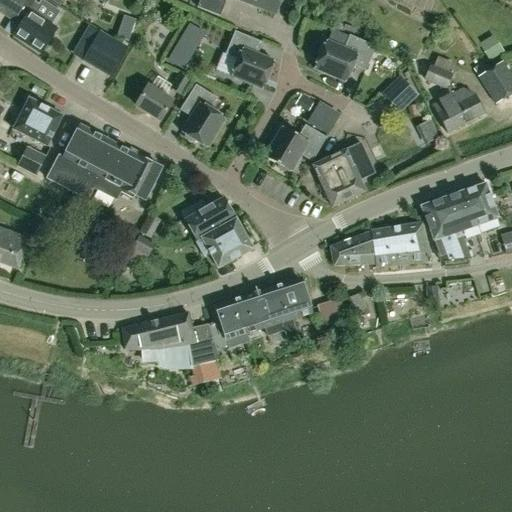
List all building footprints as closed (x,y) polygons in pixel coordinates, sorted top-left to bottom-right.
[(39,0),(0,0),(0,11),(20,26),(29,11),(30,12),(36,1),(39,2),(39,0)] [(29,11),(20,26),(18,29),(13,36),(40,54),(59,25),(52,21),(61,9),(47,0),(39,0),(39,2),(36,1),(30,12),(29,11)] [(143,1),(139,0),(94,0),(104,3),(105,0),(119,0),(140,8),(143,1)] [(220,16),(224,0),(198,0),(197,5),(220,16)] [(237,0),(275,14),(280,0),(237,0)] [(124,13),(116,34),(128,39),(136,17),(124,13)] [(9,23),(4,31),(13,36),(18,29),(9,23)] [(203,35),(188,26),(167,60),(183,70),(203,35)] [(263,90),(274,62),(257,55),(262,43),(235,32),(225,55),(237,60),(230,77),(263,90)] [(107,79),(125,49),(98,33),(81,63),(107,79)] [(488,61),(503,52),(492,35),(477,45),(488,61)] [(314,69),(346,83),(353,66),(365,71),(375,47),(349,36),(343,49),(326,42),(324,46),(321,46),(318,52),(320,55),(314,69)] [(483,115),(473,96),(461,90),(452,94),(448,88),(447,88),(446,88),(452,74),(450,74),(455,64),(437,57),(433,67),(429,65),(423,81),(444,90),(434,95),(438,102),(432,105),(446,134),(483,115)] [(511,78),(501,62),(477,77),(495,105),(507,97),(505,93),(511,88),(511,78)] [(181,96),(189,82),(178,75),(169,89),(181,96)] [(397,77),(381,92),(401,113),(417,98),(397,77)] [(225,119),(209,110),(216,98),(195,85),(179,110),(190,118),(181,133),(185,135),(185,138),(191,142),(193,141),(206,149),(225,119)] [(172,101),(147,86),(135,106),(160,121),(172,101)] [(308,112),(313,103),(301,96),(295,105),(308,112)] [(29,100),(13,130),(47,147),(62,117),(29,100)] [(417,116),(415,106),(407,108),(410,118),(417,116)] [(46,179),(88,200),(94,188),(117,200),(121,192),(132,198),(134,195),(145,200),(161,169),(80,126),(63,158),(58,155),(46,179)] [(264,158),(278,166),(278,168),(284,172),(286,170),(290,173),(300,156),(312,162),(326,138),(305,126),(298,137),(282,128),(264,158)] [(36,177),(46,157),(26,147),(16,167),(36,177)] [(332,208),(365,192),(360,181),(374,175),(364,154),(350,160),(346,151),(312,166),(332,208)] [(433,239),(469,228),(496,219),(484,185),(421,207),(433,239)] [(201,239),(234,221),(221,200),(206,208),(201,201),(180,212),(186,222),(184,223),(195,242),(200,239),(201,239)] [(411,200),(397,202),(401,221),(415,218),(411,200)] [(151,239),(161,220),(148,214),(138,232),(151,239)] [(252,250),(234,221),(201,239),(218,268),(252,250)] [(371,234),(331,248),(334,267),(373,266),(373,269),(428,263),(421,224),(371,231),(371,234)] [(26,239),(0,228),(0,263),(16,270),(26,239)] [(37,228),(32,244),(50,250),(56,235),(37,228)] [(469,228),(433,239),(441,262),(451,261),(479,257),(469,228)] [(511,233),(501,237),(506,255),(507,257),(511,255),(511,233)] [(139,237),(132,250),(148,258),(154,245),(139,237)] [(215,324),(207,326),(215,351),(228,347),(228,348),(247,342),(244,334),(263,328),(266,336),(283,330),(286,340),(298,336),(293,321),(309,316),(297,279),(294,281),(214,308),(216,313),(212,315),(215,324)] [(366,310),(359,293),(344,300),(351,317),(366,310)] [(345,320),(339,298),(315,305),(318,314),(312,316),(317,334),(324,332),(323,326),(345,320)] [(187,315),(121,331),(124,352),(156,351),(157,351),(157,366),(163,366),(163,369),(186,368),(193,367),(211,363),(218,361),(215,351),(207,326),(190,330),(187,315)] [(211,363),(193,367),(197,385),(214,381),(211,363)]
